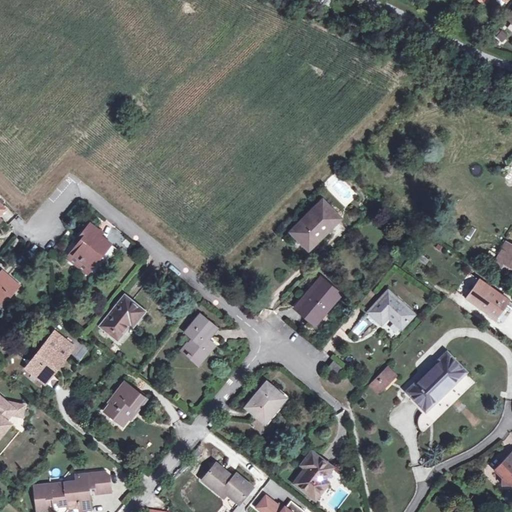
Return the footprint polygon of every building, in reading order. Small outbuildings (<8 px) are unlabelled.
[(504,42),(508,36),(501,31),(496,37),(504,42)] [(322,184),(345,207),(357,195),(335,172),(322,184)] [(325,232),(340,218),(322,200),(300,221),(304,225),(295,234),(306,245),(322,229),(325,232)] [(90,222),(79,236),(81,238),(78,242),(71,252),(73,253),(90,266),(92,267),(111,242),(100,235),(102,232),(90,222)] [(511,245),(505,242),(497,259),(509,266),(511,267),(511,245)] [(86,271),(90,266),(73,253),(70,258),(86,271)] [(509,266),(497,259),(493,266),(505,272),(509,266)] [(0,285),(2,288),(11,279),(2,271),(0,272),(0,285)] [(315,324),(340,293),(320,277),(295,308),(315,324)] [(18,285),(11,279),(2,288),(0,285),(0,298),(6,291),(9,294),(10,295),(18,285)] [(497,319),(509,300),(479,279),(466,298),(497,319)] [(401,327),(413,314),(387,290),(368,312),(380,323),(386,317),(387,318),(389,316),(401,327)] [(6,291),(0,298),(0,304),(9,294),(6,291)] [(124,294),(101,325),(118,338),(130,322),(133,325),(144,310),(124,294)] [(194,353),(201,360),(208,351),(209,352),(216,345),(210,340),(209,341),(206,339),(215,327),(199,314),(185,332),(191,337),(182,349),(187,353),(186,354),(191,357),(194,353)] [(352,332),(361,337),(369,322),(360,318),(352,332)] [(45,382),(69,351),(60,344),(64,339),(55,332),(27,368),(45,382)] [(73,346),(64,339),(60,344),(69,351),(73,346)] [(418,427),(422,432),(474,381),(446,352),(407,391),(425,410),(420,414),(418,427)] [(198,364),(201,360),(194,353),(191,357),(198,364)] [(335,374),(341,367),(333,361),(328,368),(335,374)] [(367,386),(378,396),(398,376),(387,365),(367,386)] [(264,422),(281,402),(274,396),(278,391),(266,381),(245,406),(264,422)] [(123,424),(128,417),(127,416),(133,408),(137,411),(145,399),(124,382),(115,394),(117,396),(111,403),(110,403),(105,410),(123,424)] [(285,397),(278,391),(274,396),(281,402),(285,397)] [(15,414),(17,404),(5,402),(0,397),(0,434),(10,423),(5,419),(11,413),(15,414)] [(17,404),(15,414),(22,416),(24,406),(17,404)] [(494,470),(501,477),(501,484),(511,483),(511,451),(507,456),(510,458),(503,465),(501,463),(494,470)] [(323,479),(331,467),(312,452),(302,464),(306,467),(294,482),(315,497),(323,486),(319,483),(323,479)] [(507,456),(501,463),(503,465),(510,458),(507,456)] [(238,503),(251,487),(236,474),(232,478),(215,464),(201,480),(219,494),(222,490),(238,503)] [(46,509),(46,504),(51,503),(51,506),(66,504),(65,498),(76,497),(76,509),(90,508),(89,488),(94,488),(94,492),(110,490),(108,475),(104,471),(74,475),(75,484),(65,486),(64,482),(33,486),(35,510),(46,509)] [(265,495),(256,507),(262,511),(303,511),(304,511),(291,500),(285,507),(284,506),(281,510),(277,506),(278,505),(265,495)]
